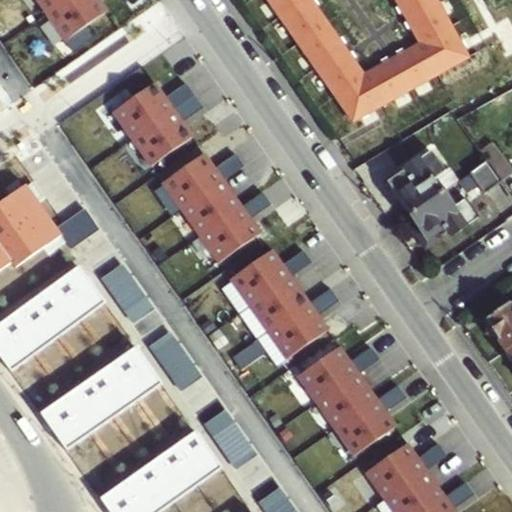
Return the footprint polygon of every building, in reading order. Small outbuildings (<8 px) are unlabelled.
[(43,0),(70,37),(108,10),(100,0),(43,0)] [(268,0),(281,17),(305,0),(268,0)] [(305,0),(281,17),(300,44),(327,25),(309,0),(305,0)] [(437,1),(436,0),(397,0),(408,18),(437,1)] [(423,43),(452,27),(437,1),(408,18),(423,43)] [(346,51),(327,25),(300,44),(318,70),(346,51)] [(469,57),(452,27),(423,43),(440,73),(469,57)] [(423,43),(395,59),(412,88),(440,73),(423,43)] [(364,77),(346,51),(318,70),(336,96),(364,77)] [(412,88),(395,59),(369,74),(385,103),(412,88)] [(369,74),(364,77),(336,96),(354,120),(385,103),(369,74)] [(119,109),(157,162),(194,136),(184,120),(205,105),(189,84),(168,99),(157,83),(119,109)] [(483,152),(504,182),(511,176),(511,169),(494,144),(483,152)] [(168,180),(224,260),(262,233),(251,218),(272,203),(264,192),(243,206),(225,181),(246,166),(237,154),(216,169),(206,153),(168,180)] [(387,184),(410,218),(443,194),(433,180),(445,171),(432,153),(387,184)] [(488,163),(471,175),(485,195),(502,183),(488,163)] [(445,171),(433,180),(443,194),(455,186),(445,171)] [(0,271),(12,263),(16,268),(62,236),(26,186),(0,204),(0,271)] [(453,209),(443,194),(410,218),(420,232),(427,241),(438,233),(445,228),(452,238),(478,219),(465,200),(453,209)] [(443,241),(438,233),(427,241),(420,232),(413,236),(425,253),(443,241)] [(236,277),(292,357),(330,331),(319,315),(340,300),(332,289),(311,304),(293,278),(314,263),(305,251),(284,266),(274,250),(236,277)] [(79,267),(55,285),(82,322),(106,304),(79,267)] [(55,285),(32,302),(59,339),(82,322),(55,285)] [(32,302),(9,319),(36,356),(59,339),(32,302)] [(506,351),(511,347),(511,304),(486,322),(506,351)] [(9,319),(0,325),(0,357),(12,373),(36,356),(9,319)] [(304,374),(360,454),(398,427),(387,412),(408,397),(400,385),(379,400),(361,374),(382,360),(373,348),(353,362),(342,347),(304,374)] [(137,348),(113,365),(138,402),(163,385),(137,348)] [(95,386),(116,417),(138,402),(113,365),(92,380),(95,386)] [(89,381),(65,398),(91,435),(116,417),(95,386),(92,380),(89,381)] [(65,398),(41,415),(67,452),(91,435),(65,398)] [(196,432),(172,450),(198,487),(223,469),(196,432)] [(372,471),(400,511),(457,511),(455,508),(476,494),(468,482),(447,497),(429,471),(449,456),(441,445),(420,459),(409,444),(372,471)] [(172,450),(148,467),(175,503),(198,487),(172,450)] [(138,474),(125,483),(145,511),(162,511),(175,503),(148,467),(138,474)] [(101,500),(109,511),(145,511),(125,483),(101,500)]
